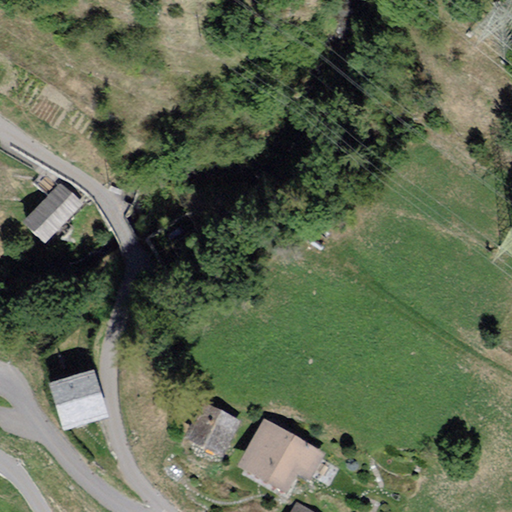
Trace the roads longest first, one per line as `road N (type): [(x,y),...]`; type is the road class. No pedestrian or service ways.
road 1 (residential): [(162,511),(120,458),(106,394),(123,250),(114,222),(104,203),(0,131)]
road 2 (residential): [(133,511),(83,477),(0,385)]
